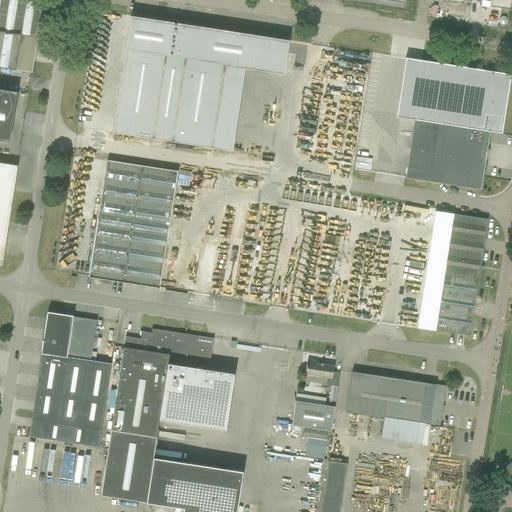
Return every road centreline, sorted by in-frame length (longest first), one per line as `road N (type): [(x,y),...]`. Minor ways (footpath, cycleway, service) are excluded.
road 1 (unclassified): [(24,288),(491,362)]
road 2 (unclassified): [(511,46),(211,0)]
road 3 (unclassified): [(24,288),(71,0)]
road 4 (unclassified): [(0,455),(24,288)]
road 5 (residential): [(511,209),(351,186)]
road 6 (tertiary): [(470,511),(491,362)]
road 7 (tertiary): [(491,362),(511,238)]
